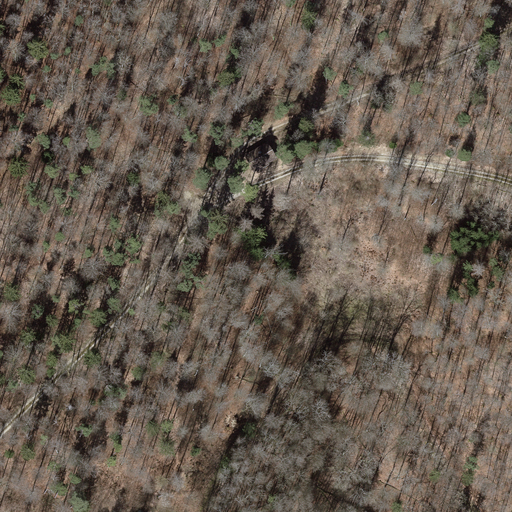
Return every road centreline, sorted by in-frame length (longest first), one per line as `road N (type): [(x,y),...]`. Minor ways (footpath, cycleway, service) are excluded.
road 1 (track): [(511,180),(371,156),(329,159),(283,170),(201,209),(113,323),(0,431)]
road 2 (track): [(511,30),(257,140),(201,209)]
